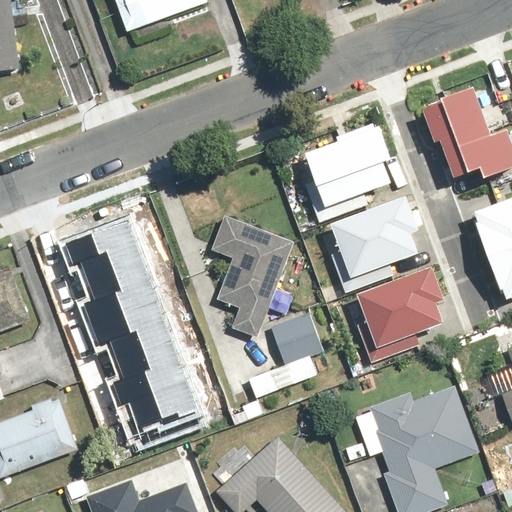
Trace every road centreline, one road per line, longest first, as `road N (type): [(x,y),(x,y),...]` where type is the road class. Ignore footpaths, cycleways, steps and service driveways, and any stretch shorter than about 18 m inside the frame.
road 1 (residential): [(0,189),(379,51)]
road 2 (residential): [(478,319),(379,51)]
road 3 (residential): [(379,51),(511,1)]
